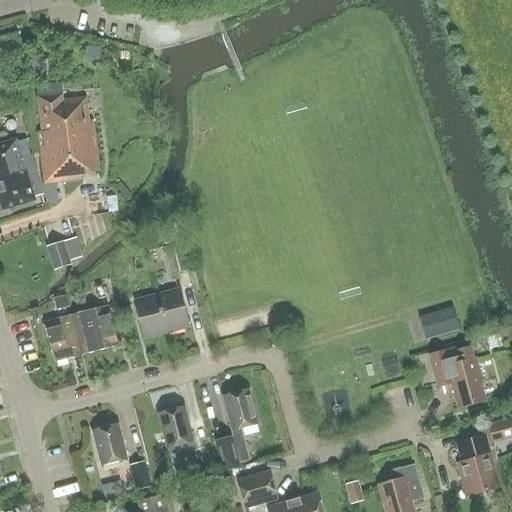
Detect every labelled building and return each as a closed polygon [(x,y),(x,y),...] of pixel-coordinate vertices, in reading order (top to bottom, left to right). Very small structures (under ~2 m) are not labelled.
[(87,46),(85,58),(100,61),(102,49),(87,46)] [(53,75),(53,60),(39,60),(40,75),(53,75)] [(63,101),(62,95),(37,98),(41,132),(37,133),(46,201),(57,200),(54,183),(82,179),(82,176),(99,173),(92,120),(89,121),(86,98),(63,101)] [(0,185),(36,175),(37,175),(32,156),(31,156),(26,139),(17,141),(16,140),(0,144),(0,185)] [(42,195),(36,175),(0,185),(0,204),(2,212),(35,201),(34,198),(42,195)] [(82,256),(75,236),(45,246),(53,270),(70,264),(69,261),(82,256)] [(188,270),(181,242),(164,246),(171,274),(188,270)] [(96,288),(99,299),(105,298),(102,286),(96,288)] [(179,290),(157,296),(167,334),(189,328),(179,290)] [(62,309),(68,308),(65,296),(59,298),(62,309)] [(167,334),(157,296),(134,302),(144,340),(167,334)] [(54,299),(56,311),(62,309),(59,298),(54,299)] [(107,306),(86,312),(97,352),(118,346),(107,306)] [(426,341),(459,331),(452,308),(419,318),(419,319),(422,318),(429,339),(425,340),(426,341)] [(86,312),(65,317),(76,358),(97,352),(86,312)] [(76,358),(65,317),(44,323),(54,363),(76,358)] [(470,345),(462,348),(430,357),(437,380),(450,376),(459,406),(484,399),(479,383),(481,383),(475,360),(474,360),(470,345)] [(223,397),(233,436),(215,441),(223,473),(242,468),(240,463),(250,461),(242,429),(258,425),(248,390),(223,397)] [(167,449),(193,442),(184,408),(158,414),(167,449)] [(511,419),(488,425),(492,441),(511,435),(511,419)] [(101,466),(127,460),(118,425),(92,432),(101,466)] [(496,489),(481,437),(460,444),(464,459),(455,462),(465,498),(474,495),(496,489)] [(213,468),(207,444),(194,448),(200,471),(213,468)] [(151,486),(143,461),(128,465),(136,490),(151,486)] [(424,499),(414,465),(389,472),(392,482),(378,486),(385,511),(414,511),(412,503),(424,499)] [(279,507),(269,473),(238,482),(245,508),(267,502),(269,511),(321,511),(317,496),(300,501),(299,498),(285,502),(286,505),(279,507)] [(237,496),(231,475),(220,478),(225,499),(237,496)] [(205,497),(201,482),(183,486),(188,501),(205,497)] [(351,504),(363,501),(357,482),(346,485),(351,504)] [(165,502),(162,493),(139,500),(141,511),(172,511),(170,501),(165,502)]
